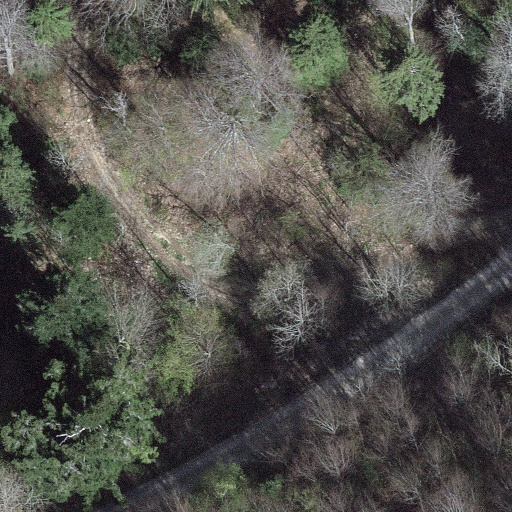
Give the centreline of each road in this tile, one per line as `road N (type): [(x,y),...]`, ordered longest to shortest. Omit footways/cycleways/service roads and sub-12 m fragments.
road 1 (track): [(99,0),(78,74),(85,131),(116,201),(157,248),(289,281),(375,266),(511,225)]
road 2 (unclassified): [(112,511),(419,338),(511,258)]
